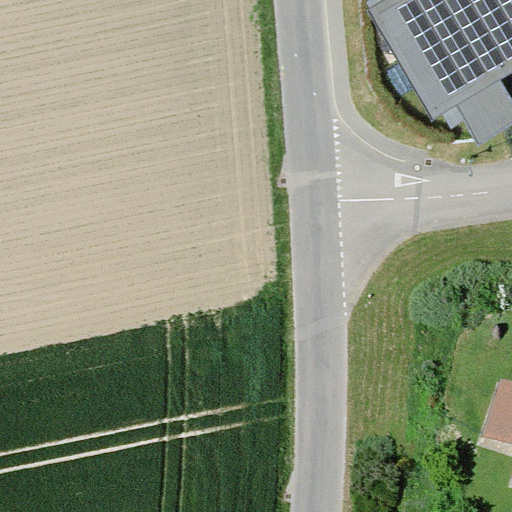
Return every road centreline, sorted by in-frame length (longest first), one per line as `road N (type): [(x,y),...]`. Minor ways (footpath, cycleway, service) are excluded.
road 1 (unclassified): [(326,210),(336,429),(326,511)]
road 2 (unclassified): [(306,0),(326,210)]
road 3 (residential): [(326,210),(511,188)]
